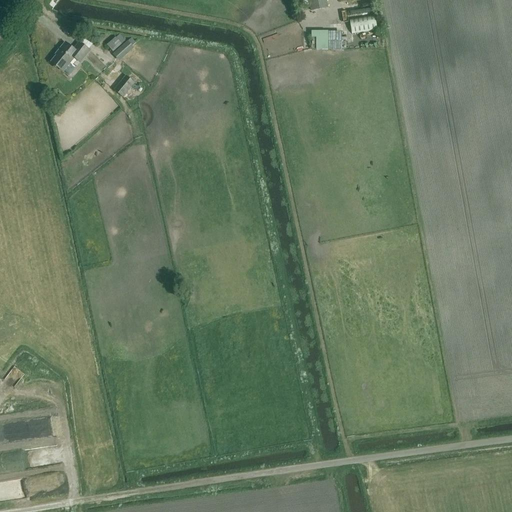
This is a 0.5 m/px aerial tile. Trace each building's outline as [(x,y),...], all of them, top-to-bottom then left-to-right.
[(328,8),(326,0),(308,0),(310,11),(328,8)] [(376,16),(351,19),(353,33),(378,30),(376,16)] [(331,50),(349,49),(348,37),(342,38),(341,31),(328,33),(328,31),(316,33),(316,38),(312,38),(314,50),(326,49),(325,42),(330,42),(331,50)] [(121,45),(115,38),(106,46),(112,53),(121,45)] [(134,49),(127,42),(112,55),(119,62),(134,49)] [(89,51),(79,44),(74,51),(65,44),(57,53),(59,54),(51,64),(63,73),(74,59),(80,63),(89,51)] [(135,84),(125,76),(113,91),(122,99),(135,84)] [(50,395),(62,393),(60,382),(48,384),(50,395)] [(11,462),(11,458),(0,458),(0,470),(30,469),(29,458),(22,458),(22,462),(11,462)]
